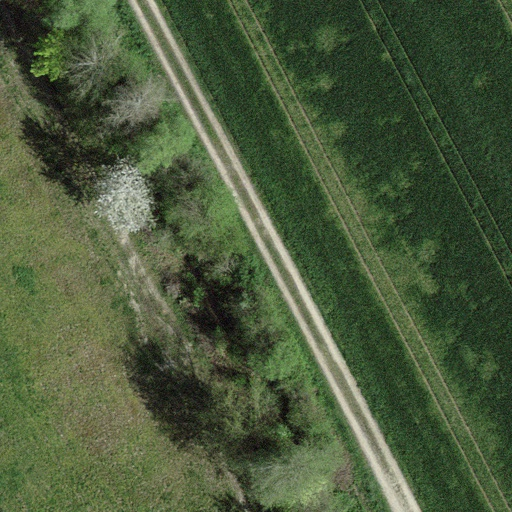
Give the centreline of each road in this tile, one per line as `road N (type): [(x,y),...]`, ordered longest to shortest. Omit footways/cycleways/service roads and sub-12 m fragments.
road 1 (track): [(149,0),(415,511)]
road 2 (track): [(0,50),(246,511)]
